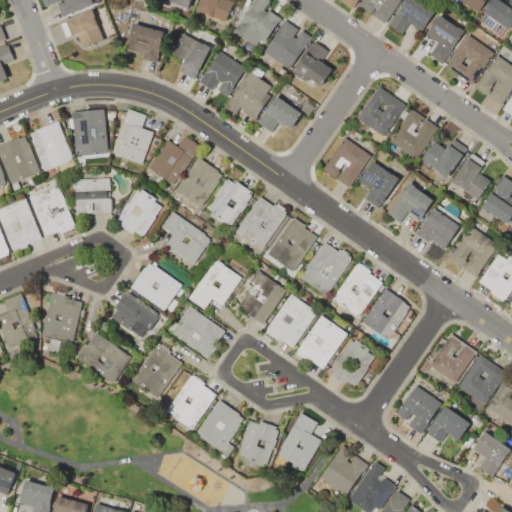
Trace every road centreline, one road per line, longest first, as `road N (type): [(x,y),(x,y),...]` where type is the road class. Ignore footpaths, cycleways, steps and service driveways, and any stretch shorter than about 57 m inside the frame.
road 1 (residential): [(0,110),(76,84),(163,97),(511,340)]
road 2 (residential): [(324,395),(250,341),(239,342),(224,366),(229,379),(266,404),(324,395)]
road 3 (residential): [(303,0),(490,130)]
road 4 (residential): [(45,263),(102,289),(128,258),(103,241),(45,263)]
road 5 (residential): [(398,449),(438,499),(459,502),(464,478),(398,449)]
road 6 (residential): [(375,51),(286,180)]
road 7 (residential): [(361,423),(448,296)]
